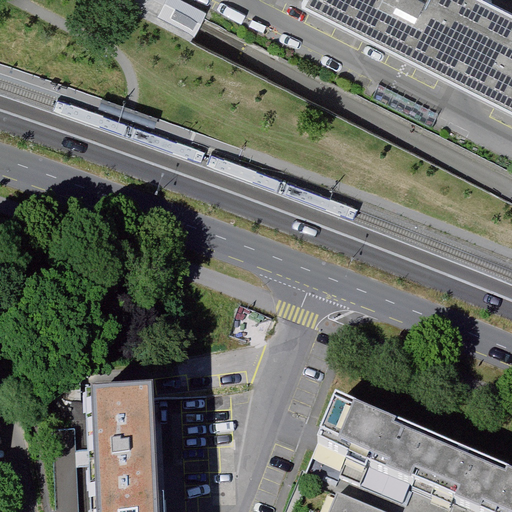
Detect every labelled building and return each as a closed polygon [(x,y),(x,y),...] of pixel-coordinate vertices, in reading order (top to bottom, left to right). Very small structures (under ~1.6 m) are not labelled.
[(198,31),(205,17),(171,0),(110,0),(193,41),(198,31)] [(511,108),(511,0),(313,0),(310,5),(468,86),(511,108)] [(158,511),(152,384),(84,388),(90,511),(158,511)] [(511,511),(511,481),(335,408),(322,444),(479,511),(511,511)] [(375,511),(335,495),(327,511),(375,511)]
